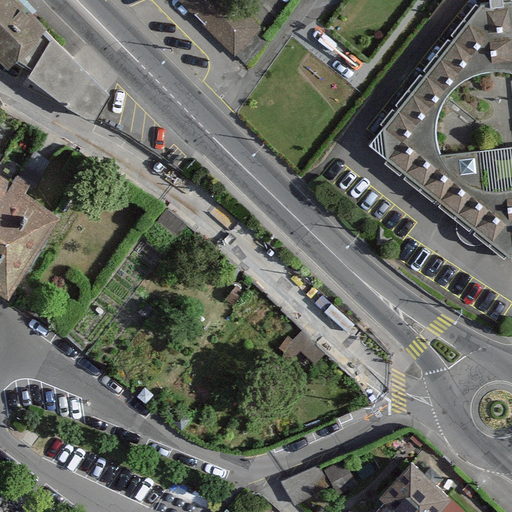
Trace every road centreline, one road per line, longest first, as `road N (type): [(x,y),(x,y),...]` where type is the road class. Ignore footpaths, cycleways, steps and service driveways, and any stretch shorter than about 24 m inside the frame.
road 1 (primary): [(77,0),(279,203),(472,379)]
road 2 (residential): [(0,95),(84,135),(242,250),(400,391),(425,402)]
road 3 (residential): [(22,355),(231,463),(294,460),(425,402)]
road 4 (residential): [(0,436),(115,511)]
